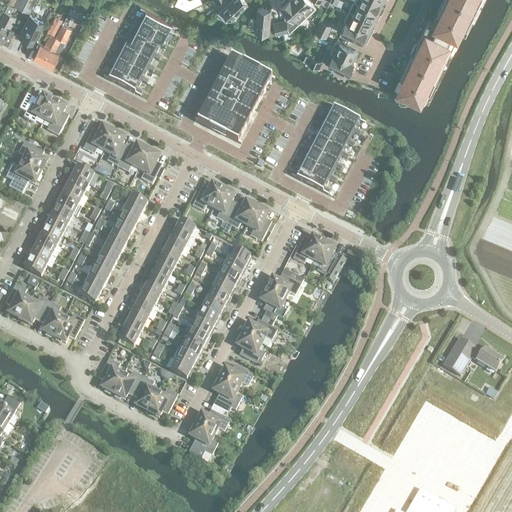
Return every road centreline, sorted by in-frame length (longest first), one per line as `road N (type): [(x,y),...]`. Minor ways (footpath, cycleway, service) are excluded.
road 1 (tertiary): [(408,300),(328,430),(261,511)]
road 2 (residential): [(180,430),(296,209)]
road 3 (residential): [(85,366),(191,156)]
road 4 (tertiary): [(431,252),(470,144),(511,60)]
road 5 (residential): [(0,272),(90,103)]
road 6 (residential): [(392,0),(375,43),(392,57),(410,43),(429,0)]
road 7 (residential): [(180,430),(166,434),(89,393),(85,366)]
road 8 (residential): [(305,192),(340,209),(378,132)]
